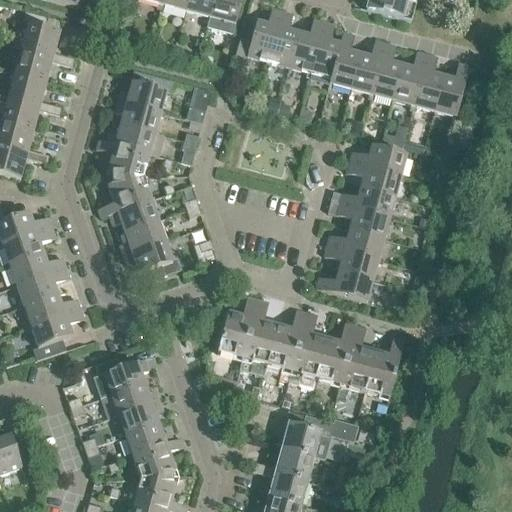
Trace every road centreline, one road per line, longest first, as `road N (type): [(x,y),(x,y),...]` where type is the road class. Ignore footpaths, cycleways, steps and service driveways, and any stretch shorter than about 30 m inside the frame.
road 1 (residential): [(157,306),(128,312),(105,292),(69,199),(68,176),(121,0)]
road 2 (residential): [(212,511),(216,482),(157,306)]
road 3 (residential): [(237,275),(217,207),(312,233)]
road 4 (residential): [(0,395),(43,395),(59,420),(74,477),(65,511)]
